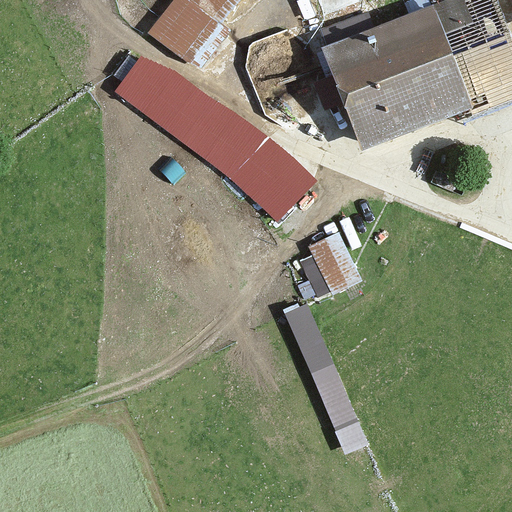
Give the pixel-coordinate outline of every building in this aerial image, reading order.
[(242,0),(175,0),(153,31),(205,69),(233,31),(226,21),(242,0)] [(511,43),(496,0),(453,0),(332,43),(369,147),(511,96),(511,43)] [(185,76),(140,58),(117,88),(237,185),(231,194),(269,227),(313,175),(185,76)] [(320,297),(364,280),(344,231),(300,249),(320,297)] [(315,298),(289,308),(346,454),(372,444),(315,298)]
